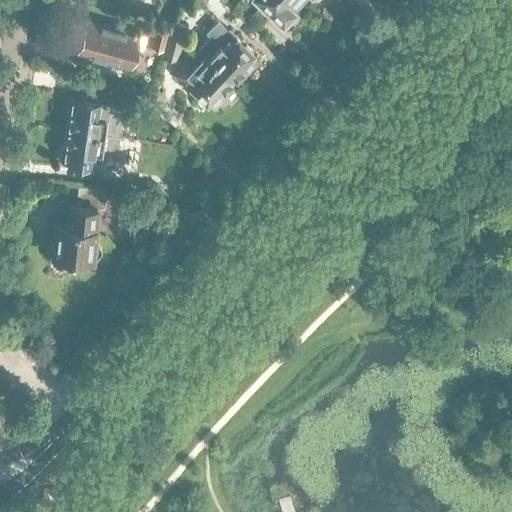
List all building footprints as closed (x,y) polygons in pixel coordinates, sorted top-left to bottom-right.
[(295,8),(303,1),(301,0),(258,0),(283,23),(296,9),(295,8)] [(140,34),(87,19),(78,51),(131,66),(137,47),(144,49),(147,36),(140,34)] [(228,28),(228,29),(217,19),(206,31),(209,35),(199,46),(236,82),(259,58),(228,28)] [(187,25),(174,22),(165,57),(178,60),(187,25)] [(169,29),(156,25),(150,47),(163,50),(169,29)] [(213,106),(236,82),(199,46),(198,47),(199,48),(188,59),(186,57),(173,71),(189,86),(190,85),(207,101),(208,100),(213,106)] [(136,98),(137,89),(114,82),(112,96),(123,98),(124,96),(136,98)] [(89,97),(87,95),(80,94),(78,96),(70,95),(61,160),(101,166),(102,156),(118,159),(120,141),(119,141),(122,123),(120,123),(123,108),(110,106),(110,101),(89,97)] [(138,155),(116,163),(121,178),(144,170),(138,155)] [(105,208),(107,189),(79,185),(77,205),(69,204),(67,225),(57,224),(57,223),(55,223),(51,254),(54,254),(53,263),(55,265),(58,266),(62,267),(64,266),(67,265),(69,263),(70,255),(95,258),(97,257),(102,250),(98,242),(95,241),(96,228),(98,207),(105,208)]
